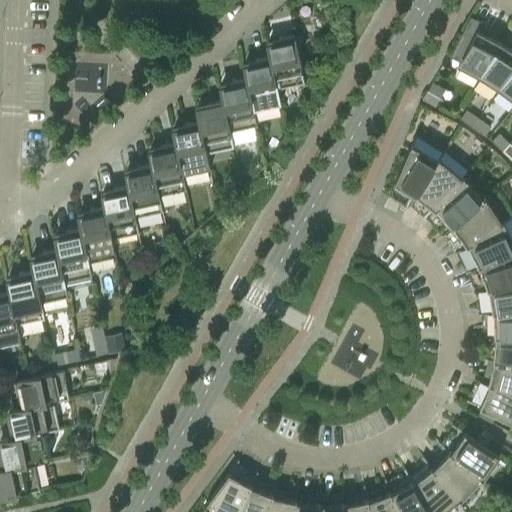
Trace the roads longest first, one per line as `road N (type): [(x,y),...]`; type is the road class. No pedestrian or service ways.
road 1 (residential): [(212,394),(258,442),(328,460),(393,439),(434,395),(450,328),(431,266),(390,226),(321,189)]
road 2 (residential): [(14,218),(271,0)]
road 3 (tertiary): [(212,394),(321,189)]
road 4 (residential): [(14,218),(7,191),(18,0)]
road 5 (tertiary): [(321,189),(430,0)]
road 6 (tertiary): [(142,511),(212,394)]
